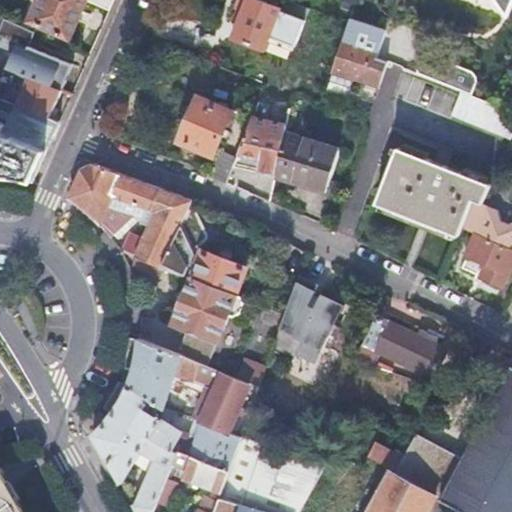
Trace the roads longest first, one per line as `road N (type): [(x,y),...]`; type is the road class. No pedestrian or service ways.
road 1 (residential): [(511,337),(265,213),(72,137)]
road 2 (residential): [(51,399),(78,364),(85,316),(68,272),(31,241)]
road 3 (residential): [(132,0),(72,137)]
